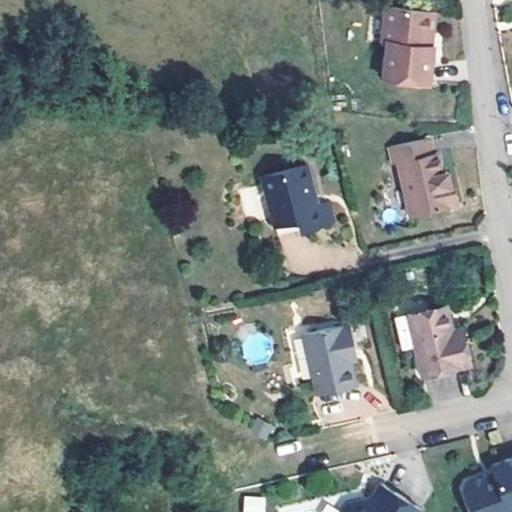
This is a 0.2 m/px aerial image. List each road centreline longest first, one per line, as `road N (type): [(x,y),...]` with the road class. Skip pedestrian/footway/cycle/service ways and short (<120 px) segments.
road 1 (residential): [(511,308),(472,0)]
road 2 (residential): [(511,400),(378,435)]
